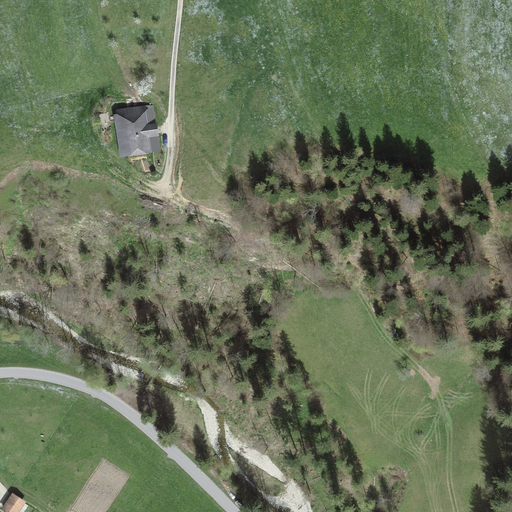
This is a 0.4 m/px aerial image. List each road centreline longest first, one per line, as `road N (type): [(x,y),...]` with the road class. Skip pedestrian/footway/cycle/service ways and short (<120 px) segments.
road 1 (unclassified): [(0,372),(47,375),(114,400),(234,511)]
road 2 (track): [(170,145),(179,0)]
